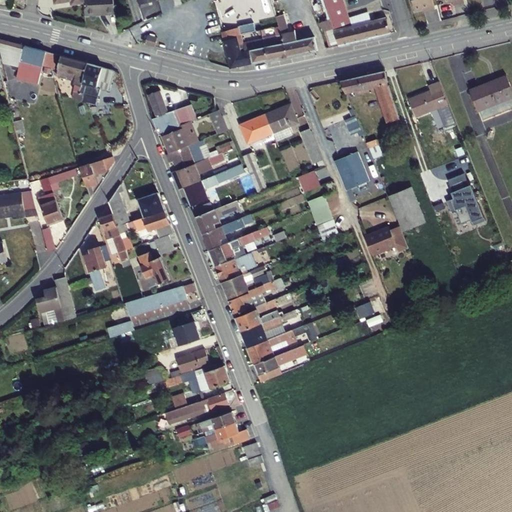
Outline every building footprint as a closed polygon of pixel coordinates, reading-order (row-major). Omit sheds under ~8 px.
[(115,0),(84,0),(85,10),(98,9),(98,7),(117,6),(115,0)] [(268,9),(270,17),(277,15),(272,0),(258,0),(261,11),(268,9)] [(326,0),(311,0),(317,14),(318,14),(329,47),(342,45),(326,0)] [(326,0),(342,45),(364,39),(360,25),(354,26),(350,15),(344,0),(326,0)] [(434,0),(414,0),(417,11),(425,9),(428,9),(429,12),(437,10),(434,0)] [(371,11),(350,15),(354,26),(360,25),(374,22),(371,11)] [(282,34),(289,55),(318,49),(314,36),(297,39),(295,29),(289,30),(284,13),(277,15),(282,34)] [(360,25),(364,39),(393,32),(390,18),(374,22),(360,25)] [(221,30),(231,66),(250,63),(245,42),(239,25),(221,30)] [(260,30),(268,59),(289,55),(282,34),(267,37),(265,29),(260,30)] [(245,42),(250,63),(268,59),(260,30),(256,31),(258,39),(245,42)] [(149,34),(147,44),(157,46),(159,37),(149,34)] [(18,59),(22,45),(0,40),(0,45),(4,61),(17,64),(18,59)] [(41,63),(45,50),(22,45),(18,59),(29,61),(28,65),(40,68),(41,63)] [(61,55),(45,50),(49,65),(50,67),(57,69),(61,55)] [(74,74),(72,84),(81,87),(88,62),(61,55),(57,69),(74,74)] [(90,85),(96,86),(102,66),(88,62),(81,87),(80,92),(83,94),(87,94),(90,85)] [(107,80),(104,79),(101,88),(120,85),(115,69),(110,68),(107,80)] [(401,119),(383,72),(343,82),(348,95),(376,89),(389,123),(401,119)] [(511,111),(511,87),(508,76),(470,89),(482,122),(511,111)] [(162,100),(154,80),(142,84),(150,104),(146,105),(153,122),(177,113),(188,108),(191,107),(185,91),(162,100)] [(426,87),(429,94),(406,103),(413,120),(448,106),(439,82),(426,87)] [(96,103),(98,97),(87,94),(85,100),(96,103)] [(298,125),(291,105),(266,114),(274,134),(277,142),(295,136),(292,127),(298,125)] [(181,132),(195,126),(188,108),(177,113),(178,116),(158,124),(164,138),(181,132)] [(219,113),(211,117),(218,134),(226,131),(219,113)] [(274,134),(266,114),(241,124),(249,144),(274,134)] [(406,132),(401,119),(389,123),(394,136),(406,132)] [(324,167),(310,131),(300,134),(313,167),(316,166),(318,170),(324,167)] [(171,157),(188,150),(181,132),(164,138),(160,140),(163,147),(167,146),(171,157)] [(380,149),(377,142),(368,146),(370,153),(380,149)] [(202,144),(188,150),(171,157),(167,158),(174,175),(178,174),(197,166),(193,156),(205,152),(202,144)] [(281,150),(287,168),(297,164),(291,147),(281,150)] [(240,154),(238,150),(197,166),(178,174),(185,191),(201,184),(197,175),(213,169),(211,166),(240,154)] [(259,193),(269,189),(254,153),(244,157),(259,193)] [(116,161),(114,155),(79,166),(89,199),(92,194),(89,185),(96,183),(94,174),(109,171),(116,161)] [(371,187),(359,158),(336,167),(347,196),(371,187)] [(460,165),(446,171),(451,182),(450,183),(452,189),(445,191),(448,200),(453,198),(461,217),(481,209),(467,176),(465,177),(460,165)] [(319,187),(312,172),(296,178),(302,194),(319,187)] [(36,195),(46,222),(61,217),(46,174),(38,177),(43,192),(36,195)] [(330,183),(325,185),(328,194),(333,192),(330,183)] [(371,187),(347,196),(352,208),(375,199),(371,187)] [(229,197),(226,189),(203,198),(191,203),(189,203),(196,221),(211,215),(207,205),(229,197)] [(32,190),(0,197),(0,219),(18,216),(18,218),(37,214),(32,190)] [(203,198),(201,190),(187,195),(191,203),(203,198)] [(117,201),(120,200),(117,191),(110,201),(115,215),(116,218),(122,216),(117,201)] [(161,195),(142,202),(148,220),(167,213),(161,195)] [(306,203),(309,210),(310,210),(325,204),(322,196),(306,203)] [(325,204),(310,210),(316,226),(331,220),(325,204)] [(234,211),(232,206),(211,215),(196,221),(202,236),(221,229),(219,223),(225,220),(223,216),(234,211)] [(167,213),(148,220),(119,229),(120,233),(133,229),(135,236),(149,231),(151,237),(147,239),(149,245),(157,243),(171,238),(176,236),(167,213)] [(260,218),(259,214),(221,229),(202,236),(209,252),(221,248),(219,244),(228,241),(226,235),(234,231),(255,223),(254,220),(260,218)] [(120,233),(119,229),(116,218),(115,215),(99,220),(105,239),(114,236),(118,251),(122,261),(129,259),(120,233)] [(331,220),(316,226),(323,242),(338,236),(331,220)] [(40,227),(46,250),(54,248),(48,225),(40,227)] [(389,228),(363,238),(371,256),(394,247),(396,253),(408,248),(400,227),(390,231),(389,228)] [(246,232),(248,237),(258,232),(256,228),(246,232)] [(234,231),(226,235),(228,241),(236,237),(234,231)] [(114,236),(105,239),(110,254),(118,251),(114,236)] [(176,250),(171,238),(157,243),(161,254),(176,250)] [(251,252),(245,238),(221,248),(209,252),(214,266),(219,264),(220,267),(234,261),(233,259),(251,252)] [(104,248),(89,252),(90,257),(84,259),(89,276),(91,282),(112,275),(104,248)] [(267,253),(264,249),(249,255),(251,259),(267,253)] [(276,259),(274,253),(267,256),(269,262),(276,259)] [(0,274),(9,272),(4,254),(0,254),(0,274)] [(141,268),(150,289),(170,281),(161,260),(153,263),(149,255),(139,259),(143,267),(141,268)] [(251,259),(249,255),(240,259),(243,267),(247,266),(252,264),(251,259)] [(243,267),(240,259),(234,261),(220,267),(216,268),(222,285),(250,274),(247,266),(243,267)] [(262,270),(259,264),(252,267),(254,272),(262,270)] [(266,273),(264,269),(262,270),(254,272),(251,274),(253,278),(266,273)] [(65,275),(53,278),(56,290),(65,322),(76,319),(65,275)] [(249,285),(247,280),(224,289),(229,301),(244,295),(241,288),(249,285)] [(194,284),(135,301),(139,313),(191,297),(190,294),(197,292),(194,284)] [(252,292),(253,296),(230,305),(236,318),(259,309),(256,300),(276,292),(273,284),(252,292)] [(65,322),(56,290),(44,293),(45,299),(36,302),(39,314),(46,312),(49,327),(65,322)] [(193,303),(191,297),(139,313),(141,319),(193,303)] [(139,313),(135,301),(128,304),(132,315),(139,313)] [(371,301),(356,307),(361,319),(376,313),(371,301)] [(279,308),(277,302),(259,309),(236,318),(242,333),(265,324),(262,315),(279,308)] [(281,314),(284,323),(299,319),(296,310),(281,314)] [(281,325),(278,319),(265,324),(242,333),(249,349),(262,343),(261,339),(268,336),(266,331),(281,325)] [(137,331),(134,321),(110,329),(113,338),(137,331)] [(327,348),(367,334),(363,322),(323,336),(327,348)] [(286,340),(284,335),(262,343),(249,349),(256,367),(278,358),(272,345),(286,340)] [(174,357),(180,375),(183,375),(191,372),(190,367),(203,363),(208,362),(203,348),(174,357)] [(190,367),(191,372),(204,368),(203,363),(190,367)] [(150,385),(165,380),(161,366),(146,370),(150,385)] [(204,368),(191,372),(183,375),(190,396),(219,386),(214,371),(206,374),(204,368)] [(227,404),(223,394),(186,407),(174,411),(171,411),(175,424),(227,404)] [(170,399),(174,411),(186,407),(182,395),(170,399)] [(235,420),(231,410),(202,421),(206,431),(235,420)] [(239,430),(235,420),(206,431),(204,432),(211,449),(230,441),(231,444),(250,437),(246,427),(239,430)] [(192,431),(190,425),(170,432),(172,438),(192,431)] [(251,466),(264,461),(257,441),(244,446),(251,466)]
